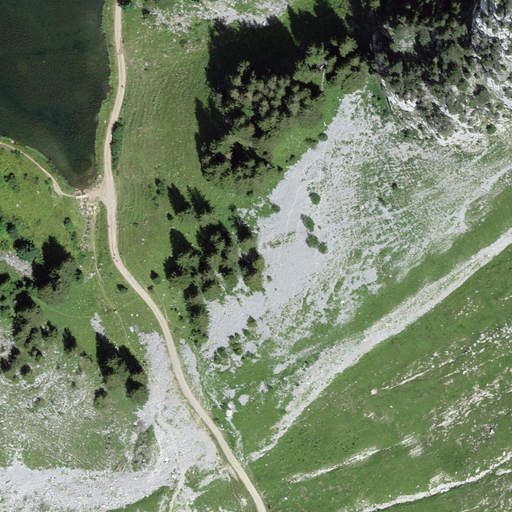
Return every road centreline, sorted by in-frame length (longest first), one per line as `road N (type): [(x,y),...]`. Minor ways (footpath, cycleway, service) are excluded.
road 1 (track): [(109,193),(119,263),(163,323),(182,380),(261,511)]
road 2 (track): [(119,0),(122,86),(108,140),(109,193)]
